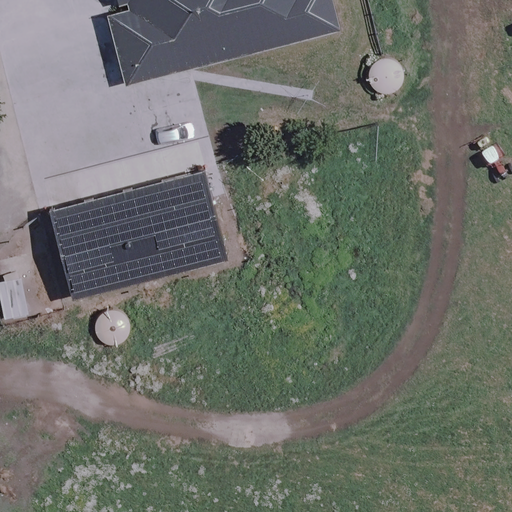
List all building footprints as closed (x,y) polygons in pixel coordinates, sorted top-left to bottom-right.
[(121,0),(125,14),(114,16),(132,86),(350,31),(341,0),(121,0)] [(372,65),(370,68),(368,78),(368,80),(368,84),(370,88),(372,92),(374,95),(377,98),(381,100),(384,101),(389,102),(393,102),(397,101),(400,100),(404,98),(407,96),(410,93),(412,89),(413,85),(414,81),(414,77),(414,73),(412,69),(410,66),(408,63),(405,60),(401,58),(398,56),(394,55),(390,55),(385,56),(382,57),(378,59),(375,62),(372,65)] [(175,248),(162,186),(110,197),(123,259),(175,248)] [(112,262),(98,202),(65,209),(79,270),(112,262)] [(37,319),(26,280),(1,287),(12,326),(37,319)]
